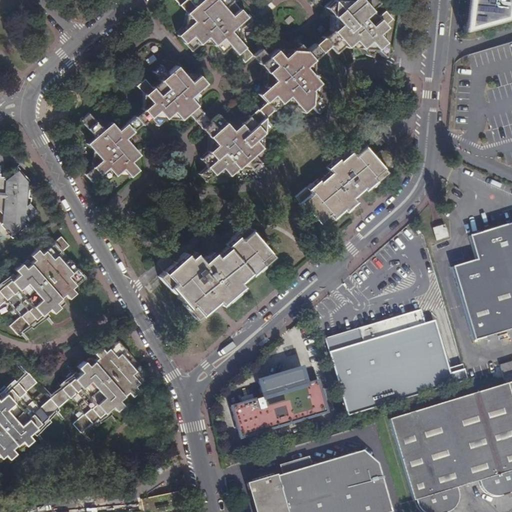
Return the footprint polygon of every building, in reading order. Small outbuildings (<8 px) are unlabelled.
[(209,41),(214,47),(221,55),(229,48),(237,56),(245,49),(230,32),(240,24),(246,19),(240,12),(232,18),(224,10),(232,3),(229,0),(220,0),(217,3),(215,0),(203,0),(202,0),(173,0),(177,4),(194,24),(178,38),(191,53),(207,39),(209,41)] [(316,43),(324,52),(326,50),(333,44),(346,60),(359,49),(366,56),(382,42),(375,34),(388,23),(391,20),(384,12),(376,19),(369,11),(377,4),(373,0),(365,0),(362,3),(359,0),(347,0),(330,15),(333,19),(338,24),(319,41),(316,43)] [(511,0),(464,0),(461,32),(511,19),(511,0)] [(324,52),(316,43),(313,46),(306,52),(299,45),(282,60),(274,51),(267,58),(261,51),(253,58),(257,62),(262,68),(268,75),(273,81),(267,87),(257,95),(258,96),(265,104),(261,107),(256,111),(263,119),(287,98),(301,114),(310,106),(317,114),(324,108),(311,92),(319,85),(314,80),(305,69),(316,59),(322,53),(324,52)] [(137,116),(133,119),(141,128),(147,122),(158,112),(164,120),(172,113),(178,121),(187,113),(195,122),(203,115),(194,105),(190,100),(199,91),(198,89),(204,84),(198,78),(190,84),(175,68),(160,81),(167,89),(158,97),(151,89),(143,96),(150,104),(140,113),(139,114),(137,116)] [(337,83),(351,98),(364,86),(351,71),(337,83)] [(263,119),(247,133),(241,125),(233,132),(219,117),(210,124),(207,120),(205,118),(203,115),(195,122),(198,125),(217,147),(201,161),(207,169),(199,176),(205,183),(222,169),(229,177),(237,170),(238,171),(246,164),(259,179),(268,172),(254,156),(262,150),(255,141),(270,127),(263,119)] [(141,128),(133,119),(118,133),(112,125),(103,133),(89,117),(82,123),(96,139),(87,147),(101,163),(85,177),(91,185),(108,171),(115,179),(124,172),(131,180),(139,173),(132,165),(140,158),(126,141),(141,128)] [(377,183),(388,173),(374,157),(366,149),(359,141),(348,151),(349,152),(351,154),(346,158),(344,156),(339,161),(337,158),(336,159),(338,161),(333,166),(331,164),(326,168),(329,172),(319,181),(317,180),(312,184),(314,186),(308,191),(306,189),(305,188),(294,198),(323,230),(334,220),(331,217),(336,213),(338,215),(343,210),(345,212),(349,209),(357,202),(353,198),(358,194),(359,193),(363,189),(365,191),(370,187),(369,185),(374,180),(377,183)] [(374,157),(388,173),(399,163),(387,149),(383,153),(381,151),(374,157)] [(25,225),(21,221),(25,218),(35,209),(30,203),(27,206),(28,182),(30,181),(18,167),(6,177),(1,177),(1,174),(0,173),(0,211),(7,219),(2,223),(2,224),(13,236),(25,225)] [(237,170),(229,177),(230,178),(238,171),(237,170)] [(39,213),(35,209),(25,218),(29,222),(39,213)] [(452,268),(473,340),(511,327),(511,222),(468,236),(476,261),(452,268)] [(173,285),(177,291),(175,293),(184,303),(186,302),(191,307),(188,310),(198,321),(209,312),(213,307),(217,304),(221,308),(223,306),(234,296),(231,294),(237,289),(238,290),(244,286),(240,282),(251,273),(252,274),(258,269),(256,268),(262,263),(264,266),(275,256),(249,225),(248,224),(237,234),(238,235),(240,237),(234,242),(233,240),(227,245),(229,247),(218,256),(215,252),(209,256),(211,258),(206,263),(196,252),(191,257),(187,253),(160,277),(170,288),(171,287),(173,285)] [(444,225),(431,229),(435,241),(447,237),(444,225)] [(69,246),(68,245),(61,237),(49,248),(52,251),(48,254),(45,251),(41,254),(37,250),(31,255),(34,260),(25,268),(21,264),(15,269),(19,274),(14,278),(10,273),(4,279),(7,284),(4,287),(6,291),(4,293),(0,290),(0,306),(6,301),(20,317),(10,326),(17,335),(30,324),(27,321),(31,318),(34,321),(38,318),(42,322),(48,317),(44,312),(49,308),(52,312),(59,307),(55,302),(64,294),(68,298),(75,293),(71,288),(75,285),(72,281),(75,279),(78,282),(84,277),(76,268),(72,272),(57,256),(63,252),(69,246)] [(420,311),(358,330),(362,344),(328,354),(348,418),(467,382),(464,370),(449,375),(433,322),(424,325),(420,311)] [(362,344),(358,330),(324,340),(328,354),(362,344)] [(147,374),(139,365),(134,370),(120,354),(125,349),(117,340),(111,345),(114,349),(111,352),(107,348),(104,351),(100,347),(93,353),(97,357),(88,365),(84,361),(77,367),(81,371),(77,375),(73,371),(66,376),(70,381),(66,384),(69,388),(66,391),(63,387),(50,398),(57,407),(58,408),(70,398),(84,414),(73,423),(73,424),(81,432),(93,422),(90,418),(93,415),(96,419),(100,415),(104,420),(111,414),(107,410),(111,406),(115,411),(122,405),(118,400),(127,392),(131,396),(138,390),(134,386),(138,383),(135,379),(138,376),(141,380),(147,374)] [(305,385),(300,370),(258,383),(262,399),(230,408),(239,439),(313,416),(325,412),(317,382),(305,385)] [(24,445),(31,439),(28,435),(32,431),(36,436),(43,430),(39,425),(43,422),(40,418),(43,415),(46,419),(58,408),(57,407),(50,398),(39,407),(25,391),(36,382),(28,373),(16,384),(19,387),(15,390),(12,387),(8,390),(4,386),(0,389),(0,394),(2,396),(0,397),(0,457),(1,459),(5,455),(8,459),(15,453),(11,449),(21,441),(24,445)] [(511,380),(389,419),(414,500),(416,499),(416,501),(420,507),(424,510),(427,511),(445,511),(446,511),(451,508),(454,506),(455,503),(457,497),(458,494),(457,490),(457,487),(478,480),(481,484),(485,490),(489,493),(494,494),(501,495),(502,495),(503,496),(509,493),(511,490),(511,380)] [(249,485),(257,511),(390,511),(377,464),(362,451),(312,466),(283,475),(249,485)] [(280,466),(283,475),(312,466),(309,457),(280,466)] [(188,498),(185,487),(178,488),(181,499),(188,498)]
